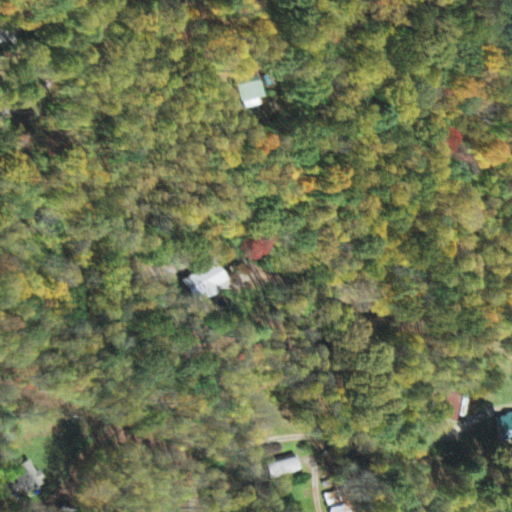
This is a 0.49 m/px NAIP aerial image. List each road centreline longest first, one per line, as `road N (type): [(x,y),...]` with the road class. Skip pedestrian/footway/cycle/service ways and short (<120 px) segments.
road 1 (residential): [(479,511),(447,476),(312,384),(293,323),(270,316)]
road 2 (residential): [(421,457),(384,458),(318,435),(251,443),(208,467),(197,511)]
road 3 (residential): [(106,0),(42,91),(0,110)]
